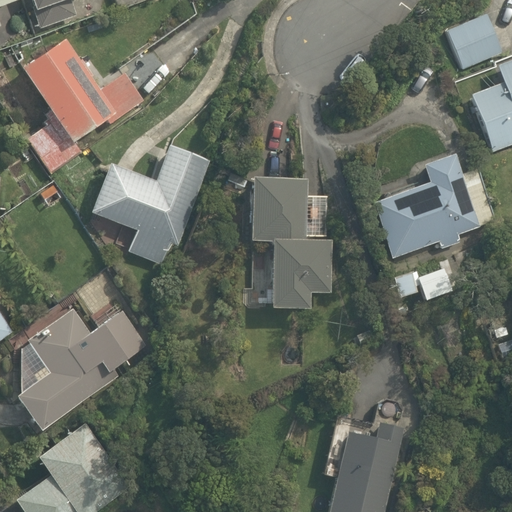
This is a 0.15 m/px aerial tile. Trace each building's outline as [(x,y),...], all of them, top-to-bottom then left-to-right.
[(0,20),(0,5),(14,0),(0,0),(0,26),(2,25),(0,20)] [(32,0),(36,10),(34,10),(40,29),(78,15),(72,0),(32,0)] [(463,69),(502,53),(486,14),(447,30),(463,69)] [(127,16),(103,29),(124,65),(147,51),(127,16)] [(110,125),(145,101),(124,71),(99,88),(91,76),(94,74),(82,57),(79,60),(64,38),(22,67),(52,110),(46,115),(52,123),(29,139),(51,171),(79,152),(73,143),(107,120),(110,125)] [(504,81),(470,93),(492,153),(511,144),(511,57),(497,64),(504,81)] [(210,160),(169,144),(155,179),(110,161),(91,212),(137,229),(128,250),(161,265),(171,242),(178,245),(210,160)] [(430,182),(373,201),(392,257),(438,241),(441,249),(461,242),(458,234),(496,221),(478,168),(462,173),(455,154),(424,165),(430,182)] [(308,196),(308,178),(252,176),(251,240),(272,240),(271,307),(310,308),(310,291),(331,293),(332,239),(306,238),(306,236),(327,236),(327,197),(308,196)] [(21,391),(16,395),(41,429),(119,376),(113,368),(147,346),(123,310),(90,331),(74,307),(27,339),(30,343),(21,348),(21,391)] [(0,340),(14,331),(0,311),(0,340)] [(35,455),(49,474),(14,498),(24,511),(92,511),(130,486),(85,421),(35,455)] [(347,430),(327,511),(382,511),(403,427),(380,421),(376,436),(347,430)]
